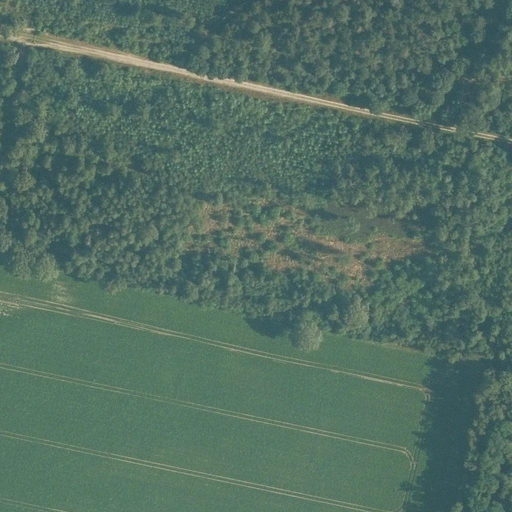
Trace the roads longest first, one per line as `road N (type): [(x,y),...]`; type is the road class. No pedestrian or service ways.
road 1 (track): [(511,141),(173,69)]
road 2 (track): [(173,69),(0,30)]
